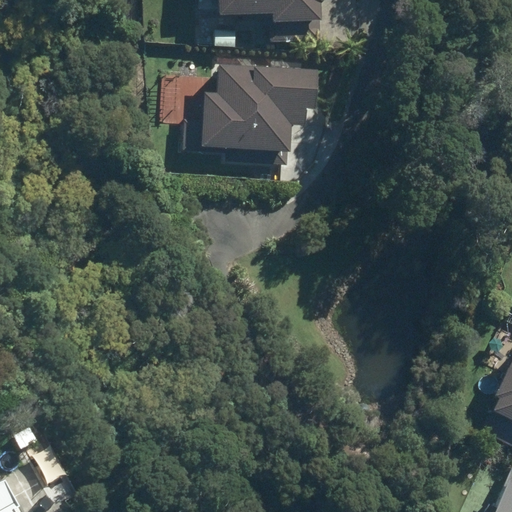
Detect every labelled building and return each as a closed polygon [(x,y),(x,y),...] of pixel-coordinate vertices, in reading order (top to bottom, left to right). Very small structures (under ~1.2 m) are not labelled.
[(208,0),(208,17),(337,17),(336,0),(208,0)] [(315,116),(317,76),(219,69),(217,99),(200,98),(199,123),(183,121),(181,152),(224,155),(223,163),(286,167),(286,157),(290,157),(292,129),(304,130),(306,116),(315,116)] [(476,431),(511,448),(511,345),(507,343),(481,396),(485,398),(478,411),(484,414),(476,431)] [(511,511),(511,468),(505,465),(483,511),(511,511)] [(20,505),(5,478),(0,480),(0,511),(18,511),(16,507),(20,505)]
